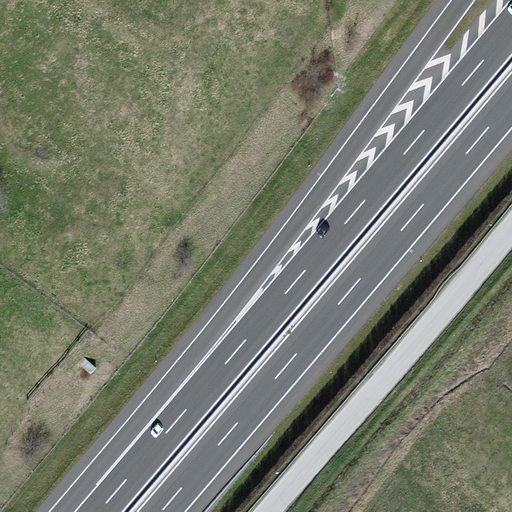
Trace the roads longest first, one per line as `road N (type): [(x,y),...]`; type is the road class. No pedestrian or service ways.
road 1 (motorway): [(511,27),(97,511)]
road 2 (motorway): [(161,511),(511,100)]
road 3 (unclassified): [(511,221),(266,511)]
